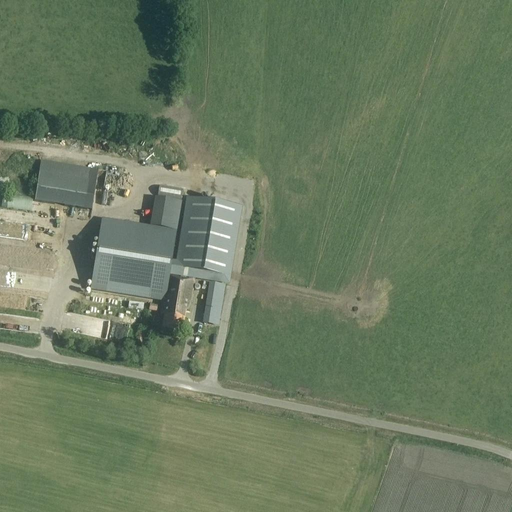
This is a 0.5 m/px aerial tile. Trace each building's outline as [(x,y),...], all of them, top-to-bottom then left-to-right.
[(39,173),(34,202),(84,210),(89,181),(39,173)] [(103,223),(93,288),(164,300),(161,315),(165,316),(163,327),(183,331),(186,311),(190,311),(195,280),(169,276),(169,274),(227,283),(240,207),(188,199),(178,263),(171,262),(172,254),(176,234),(168,232),(150,230),(103,223)] [(27,211),(27,201),(2,200),(2,209),(27,211)] [(0,233),(25,237),(26,229),(0,225),(0,233)] [(25,256),(26,249),(0,245),(0,260),(11,262),(12,255),(25,256)] [(209,284),(204,316),(219,318),(224,287),(209,284)] [(140,329),(136,348),(144,350),(147,331),(140,329)]
